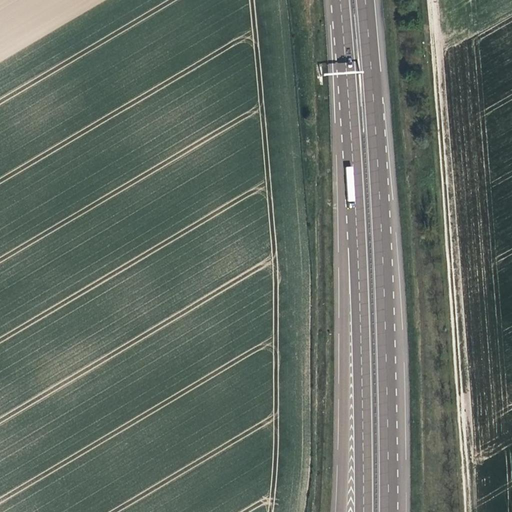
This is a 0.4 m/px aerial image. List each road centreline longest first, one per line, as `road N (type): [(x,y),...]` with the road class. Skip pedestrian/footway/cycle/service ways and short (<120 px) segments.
road 1 (track): [(296,511),(300,259),(277,0)]
road 2 (track): [(467,511),(453,95),(441,0)]
road 3 (motorway): [(387,511),(364,0)]
road 4 (motorway): [(356,204),(344,246),(350,363),(343,511)]
road 5 (motorway): [(356,204),(368,511)]
road 6 (motorway): [(340,0),(356,204)]
